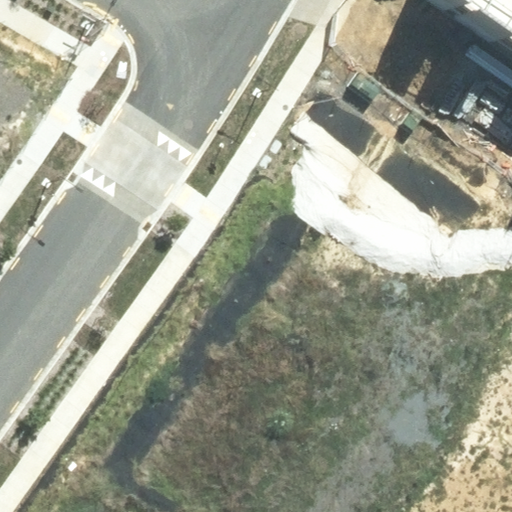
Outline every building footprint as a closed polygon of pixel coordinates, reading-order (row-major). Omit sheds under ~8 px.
[(446,0),(469,12),(464,21),(511,46),(511,0),(485,0),(484,2),(480,0),(446,0)] [(511,99),(511,84),(445,52),(421,102),(494,137),(511,99)] [(387,359),(511,257),(511,142),(345,278),(377,318),(363,330),(387,359)] [(359,320),(318,298),(296,337),(337,359),(359,320)] [(412,511),(435,481),(364,430),(345,457),(295,422),(273,454),(291,467),(259,511),(212,511),(192,497),(181,511),(412,511)] [(511,511),(511,487),(488,468),(453,511),(511,511)]
